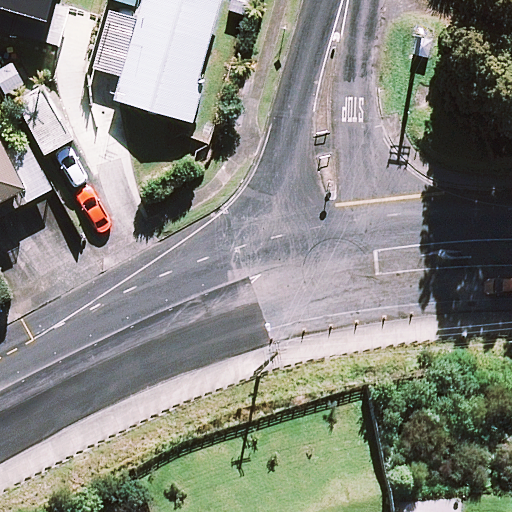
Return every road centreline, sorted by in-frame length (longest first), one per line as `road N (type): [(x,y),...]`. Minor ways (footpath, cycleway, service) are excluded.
road 1 (secondary): [(349,251),(238,290),(0,399)]
road 2 (residential): [(349,251),(321,138),(321,65),(340,0)]
road 3 (secondary): [(349,251),(511,235)]
